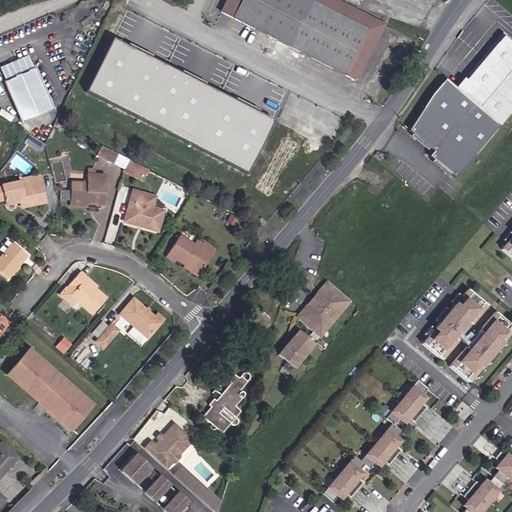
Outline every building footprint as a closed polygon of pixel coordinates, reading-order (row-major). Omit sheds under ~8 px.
[(226,0),(220,11),(355,81),(383,24),(337,0),(311,0),(311,1),(308,0),(226,0)] [(511,42),(501,34),(454,87),(444,79),(429,95),(407,132),(410,133),(408,137),(427,151),(429,148),(433,151),(428,157),(454,178),(511,109),(511,42)] [(277,119),(117,38),(90,91),(250,172),(277,119)] [(35,69),(3,83),(20,123),(52,110),(35,69)] [(44,145),(44,143),(29,134),(23,141),(40,151),(44,145)] [(98,155),(115,163),(119,155),(103,146),(98,155)] [(135,170),(144,175),(147,169),(129,159),(123,171),(132,176),(135,170)] [(38,173),(23,177),(23,179),(25,185),(41,181),(38,173)] [(85,181),(69,181),(68,201),(85,202),(102,203),(104,174),(95,173),(88,173),(85,173),(85,181)] [(25,205),(45,200),(41,181),(25,185),(23,179),(20,180),(17,181),(0,185),(0,186),(3,201),(4,204),(19,200),(24,199),(25,205)] [(141,222),(140,225),(156,229),(162,208),(143,203),(146,193),(131,189),(123,218),(141,222)] [(261,221),(255,216),(251,222),(257,225),(261,221)] [(498,249),(511,260),(511,232),(510,235),(504,243),(498,249)] [(504,243),(510,235),(507,232),(500,240),(504,243)] [(197,271),(213,248),(202,241),(198,247),(191,243),(178,234),(165,251),(173,257),(182,263),(183,261),(197,271)] [(202,241),(196,236),(191,243),(198,247),(202,241)] [(8,240),(0,249),(4,253),(12,243),(8,240)] [(26,256),(12,243),(4,253),(0,257),(0,273),(6,278),(26,256)] [(181,265),(195,274),(197,271),(183,261),(182,263),(181,265)] [(91,312),(103,298),(92,288),(81,279),(83,277),(77,271),(67,282),(73,287),(68,293),(74,299),(71,302),(78,309),(82,305),(91,312)] [(92,288),(94,286),(83,277),(81,279),(92,288)] [(58,293),(70,303),(71,302),(74,299),(68,293),(73,287),(67,282),(58,293)] [(347,297),(331,283),(320,296),(318,294),(308,306),(310,308),(299,320),(315,334),(324,324),(328,328),(343,311),(339,307),(347,297)] [(425,335),(419,341),(438,357),(451,342),(448,339),(468,315),(471,318),(484,303),(465,287),(459,294),(452,302),(447,308),(436,321),(432,327),(425,335)] [(452,302),(459,294),(456,291),(449,300),(452,302)] [(343,311),(351,301),(347,297),(339,307),(343,311)] [(134,298),(119,315),(134,327),(147,338),(148,339),(165,319),(158,313),(156,316),(134,298)] [(436,321),(447,308),(444,305),(433,318),(436,321)] [(511,326),(492,310),(479,325),(483,328),(462,351),(459,349),(446,364),(465,380),(470,373),(477,365),(482,360),(493,347),(498,341),(505,333),(511,326)] [(471,318),(468,315),(448,339),(451,342),(471,318)] [(102,322),(91,333),(96,338),(106,327),(102,322)] [(104,349),(120,330),(112,323),(95,342),(104,349)] [(320,338),(328,328),(324,324),(315,334),(320,338)] [(425,335),(432,327),(428,324),(421,332),(425,335)] [(462,351),(483,328),(479,325),(459,349),(462,351)] [(141,345),(147,338),(134,327),(128,333),(141,345)] [(233,334),(243,343),(248,338),(237,329),(233,334)] [(294,368),(313,345),(297,331),(277,354),(294,368)] [(501,344),(508,335),(505,333),(498,341),(501,344)] [(70,343),(65,338),(59,345),(64,349),(70,343)] [(485,362),(496,349),(493,347),(482,360),(485,362)] [(29,350),(8,374),(22,385),(24,383),(74,426),(92,405),(29,350)] [(76,350),(71,355),(79,361),(83,357),(76,350)] [(474,376),(480,368),(477,365),(470,373),(474,376)] [(241,423),(239,418),(244,413),(238,407),(245,398),(240,394),(249,384),(249,378),(247,374),(244,372),(239,373),(235,377),(232,375),(225,383),(228,385),(215,400),(212,398),(204,407),(207,410),(202,416),(213,426),(210,429),(216,435),(220,431),(225,436),(232,428),(236,428),(238,427),(240,425),(241,423)] [(422,379),(391,416),(397,422),(401,425),(406,419),(411,413),(414,417),(419,420),(430,406),(426,402),(422,399),(427,394),(432,388),(422,379)] [(22,385),(72,429),(74,426),(24,383),(22,385)] [(426,402),(431,397),(427,394),(422,399),(426,402)] [(410,422),(414,417),(411,413),(406,419),(410,422)] [(401,425),(397,422),(366,459),(370,462),(376,467),(381,461),(385,456),(389,459),(393,462),(405,448),(401,445),(397,441),(402,436),(407,430),(401,425)] [(152,445),(146,451),(168,470),(174,464),(177,464),(181,459),(181,456),(188,447),(170,433),(164,440),(161,443),(157,449),(152,445)] [(401,445),(406,439),(402,436),(397,441),(401,445)] [(2,444),(0,445),(0,476),(17,457),(2,444)] [(478,485),(473,481),(462,496),(466,499),(469,502),(465,508),(461,511),(478,511),(511,472),(511,462),(499,452),(493,459),(497,462),(501,465),(496,471),(486,483),(481,488),(478,485)] [(366,459),(360,454),(328,491),(338,499),(343,493),(348,487),(352,491),(356,494),(368,480),(364,477),(360,473),(364,468),(370,462),(366,459)] [(140,480),(152,467),(138,456),(126,468),(140,480)] [(385,464),(389,459),(385,456),(381,461),(385,464)] [(496,471),(501,465),(497,462),(492,467),(496,471)] [(364,477),(368,471),(364,468),(360,473),(364,477)] [(181,471),(176,477),(190,489),(194,483),(181,471)] [(151,488),(161,497),(172,484),(162,475),(151,488)] [(481,488),(486,483),(482,480),(478,485),(481,488)] [(194,483),(190,489),(216,511),(221,505),(194,483)] [(347,496),(352,491),(348,487),(343,493),(347,496)] [(171,504),(180,511),(191,500),(181,492),(171,504)] [(465,508),(469,502),(466,499),(461,505),(465,508)]
